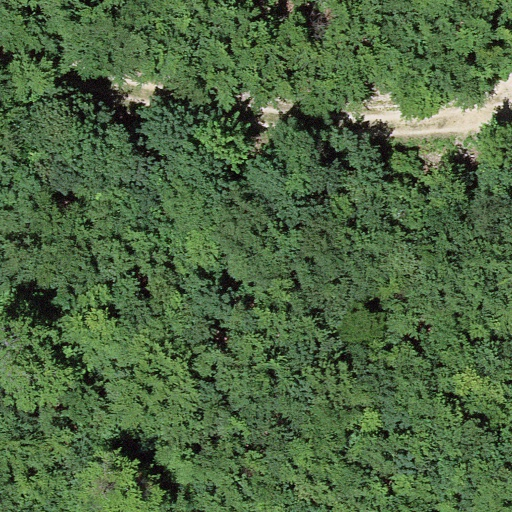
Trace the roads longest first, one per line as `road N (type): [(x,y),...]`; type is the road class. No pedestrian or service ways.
road 1 (track): [(511,121),(369,130),(181,110),(0,51)]
road 2 (track): [(0,262),(151,475),(194,511)]
